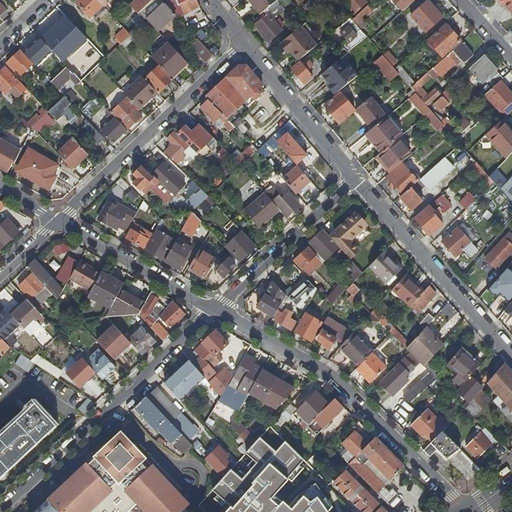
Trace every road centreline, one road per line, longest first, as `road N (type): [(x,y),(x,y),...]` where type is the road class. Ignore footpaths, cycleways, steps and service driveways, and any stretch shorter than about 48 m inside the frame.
road 1 (residential): [(216,309),(337,380),(462,511)]
road 2 (residential): [(0,506),(216,309)]
road 3 (residential): [(241,43),(57,222)]
road 4 (residential): [(511,356),(353,178)]
road 5 (residential): [(216,309),(353,178)]
road 6 (residential): [(57,222),(216,309)]
road 7 (residential): [(353,178),(241,43)]
